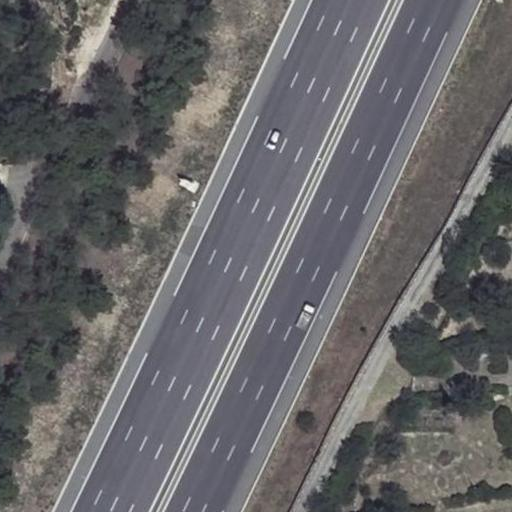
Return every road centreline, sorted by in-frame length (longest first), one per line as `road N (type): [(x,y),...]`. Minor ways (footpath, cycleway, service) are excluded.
road 1 (motorway): [(183,511),(431,0)]
road 2 (motorway): [(337,0),(93,511)]
road 3 (residential): [(511,118),(309,511)]
road 4 (residential): [(0,288),(115,0)]
